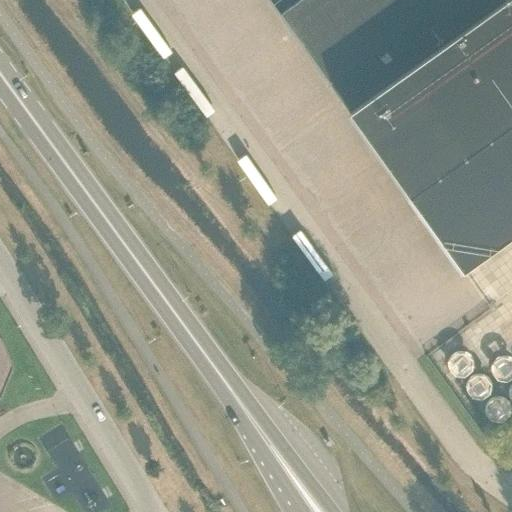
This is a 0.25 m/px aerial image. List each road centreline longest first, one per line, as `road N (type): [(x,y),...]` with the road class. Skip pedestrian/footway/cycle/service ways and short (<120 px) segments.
road 1 (unclassified): [(511,495),(469,465),(138,0)]
road 2 (secondary): [(0,73),(276,455)]
road 3 (unclassified): [(153,511),(0,263)]
